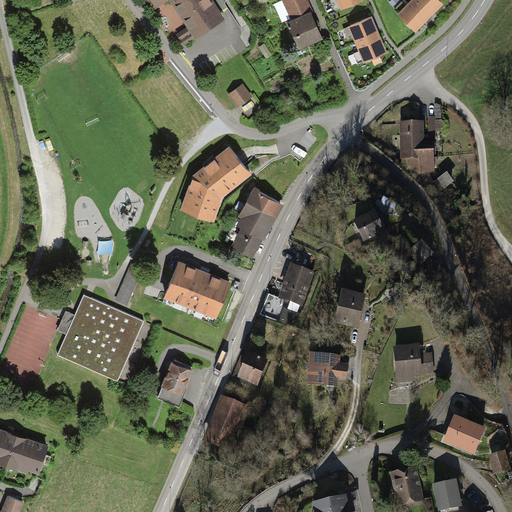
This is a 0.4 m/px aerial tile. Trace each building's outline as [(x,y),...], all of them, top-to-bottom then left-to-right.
[(187,29),(194,40),(225,20),(212,0),(145,0),(153,12),(169,1),(171,4),(187,29)] [(307,0),(282,0),(293,23),(311,14),(314,13),(307,0)] [(337,0),(341,10),(364,0),(363,0),(337,0)] [(413,0),(412,1),(430,19),(434,15),(444,5),(439,0),(413,0)] [(430,19),(412,1),(398,15),(416,33),(428,22),(430,19)] [(316,25),(311,14),(293,23),(288,25),(300,52),(324,41),(316,25)] [(348,27),(355,45),(380,35),(377,29),(372,17),(348,27)] [(194,40),(187,29),(177,35),(184,47),(194,40)] [(381,38),(380,35),(355,45),(363,64),(387,53),(381,38)] [(242,85),(228,95),(239,109),(252,99),(242,85)] [(436,116),(429,116),(429,137),(436,137),(436,131),(443,131),(443,119),(436,119),(436,116)] [(424,119),(400,121),(403,174),(436,172),(434,138),(425,139),(424,119)] [(252,170),(231,143),(192,174),(181,207),(213,218),(222,193),(252,170)] [(447,171),(438,178),(445,187),(454,180),(447,171)] [(232,244),(252,254),(261,240),(262,237),(264,238),(283,203),(254,185),(239,213),(241,215),(237,222),(235,221),(227,236),(233,240),(232,244)] [(376,209),(354,219),(364,239),(386,230),(381,220),(376,209)] [(404,232),(397,236),(405,249),(413,244),(404,232)] [(422,237),(408,252),(420,264),(435,250),(422,237)] [(100,255),(114,255),(114,242),(100,241),(100,255)] [(206,267),(179,256),(163,293),(216,315),(232,278),(206,267)] [(132,260),(116,298),(127,303),(144,265),(132,260)] [(317,270),(290,261),(287,272),(279,296),(305,305),(317,270)] [(367,293),(343,287),(335,321),(359,327),(361,318),(367,293)] [(118,378),(143,319),(82,293),(56,352),(118,378)] [(26,305),(9,365),(25,370),(27,362),(45,368),(51,347),(24,339),(27,327),(32,328),(38,309),(26,305)] [(50,314),(44,324),(57,330),(62,320),(50,314)] [(394,345),(397,382),(417,381),(416,375),(434,373),(433,353),(421,354),(420,343),(394,345)] [(237,375),(257,384),(268,358),(248,349),(242,365),(237,375)] [(307,383),(339,386),(339,380),(348,381),(349,361),(340,361),(341,354),(310,352),(307,383)] [(162,381),(163,381),(158,393),(180,403),(185,392),(187,385),(186,384),(194,366),(172,357),(162,381)] [(247,406),(222,395),(204,440),(229,451),(247,406)] [(455,414),(444,440),(474,453),(485,427),(455,414)] [(0,429),(0,464),(27,474),(29,471),(38,474),(48,446),(17,435),(0,429)] [(502,451),(489,454),(494,471),(507,468),(502,451)] [(126,511),(137,486),(62,456),(38,511),(126,511)] [(417,465),(390,471),(398,506),(425,501),(421,484),(417,465)] [(456,478),(433,483),(439,510),(444,509),(462,504),(456,478)] [(346,493),(312,501),(315,511),(313,511),(355,511),(354,506),(349,507),(346,493)] [(1,511),(3,511),(19,511),(24,502),(8,495),(1,511)]
